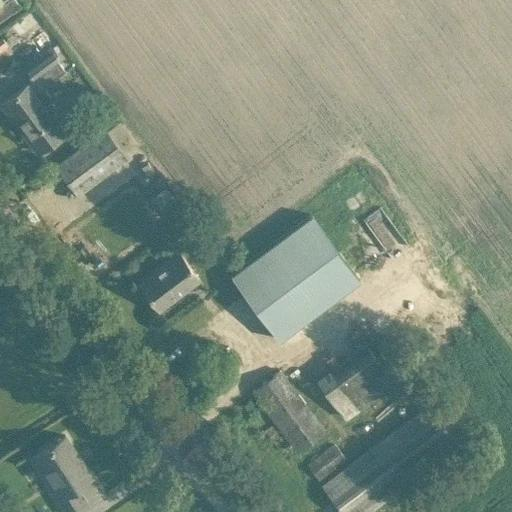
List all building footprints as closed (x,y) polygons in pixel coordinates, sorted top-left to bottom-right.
[(0,0),(0,17),(20,3),(17,0),(0,0)] [(0,34),(0,47),(39,18),(33,10),(0,34)] [(22,66),(32,79),(61,58),(51,45),(22,66)] [(18,90),(2,102),(13,117),(17,123),(38,151),(63,132),(52,118),(43,106),(50,101),(50,96),(46,90),(41,90),(33,79),(27,84),(18,90)] [(56,165),(78,193),(139,147),(119,120),(105,130),(104,129),(56,165)] [(164,186),(149,197),(160,213),(175,202),(164,186)] [(231,274),(279,338),(359,278),(311,214),(231,274)] [(139,281),(159,308),(199,278),(178,251),(139,281)] [(370,339),(319,375),(347,416),(399,380),(370,339)] [(252,390),(298,451),(325,431),(280,370),(252,390)] [(323,484),(343,511),(365,511),(468,435),(440,397),(323,484)] [(31,457),(66,511),(71,511),(86,502),(76,485),(91,475),(65,434),(31,457)] [(308,464),(318,478),(345,458),(335,444),(308,464)]
